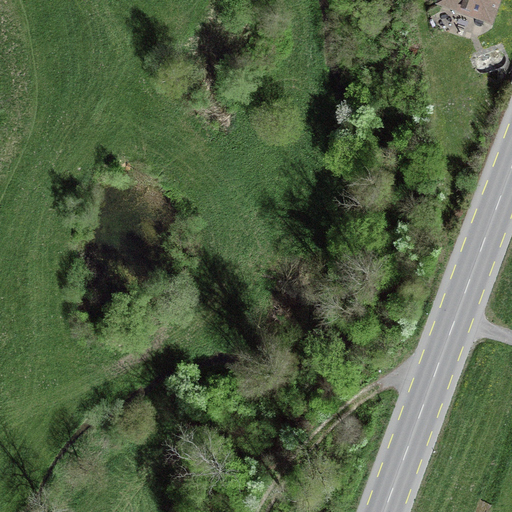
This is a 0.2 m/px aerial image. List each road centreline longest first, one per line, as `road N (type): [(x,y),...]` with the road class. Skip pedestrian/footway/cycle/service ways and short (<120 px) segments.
road 1 (primary): [(386,511),(511,168)]
road 2 (track): [(438,367),(340,415),(262,511)]
